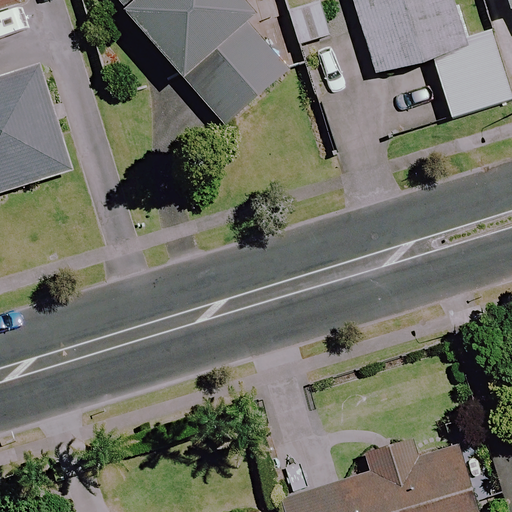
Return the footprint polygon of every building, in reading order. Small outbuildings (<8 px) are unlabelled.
[(0,16),(20,10),(17,0),(0,0),(0,197),(71,176),(37,67),(0,78),(0,16)] [(112,0),(126,15),(119,21),(178,89),(183,86),(223,131),(287,75),(246,28),(251,24),(230,0),(112,0)] [(461,44),(447,0),(347,0),(371,79),(428,62),(446,123),(508,104),(487,36),(461,44)] [(511,0),(500,0),(506,18),(511,16),(511,0)] [(466,511),(447,444),(364,468),(367,477),(274,503),(276,511),(466,511)]
